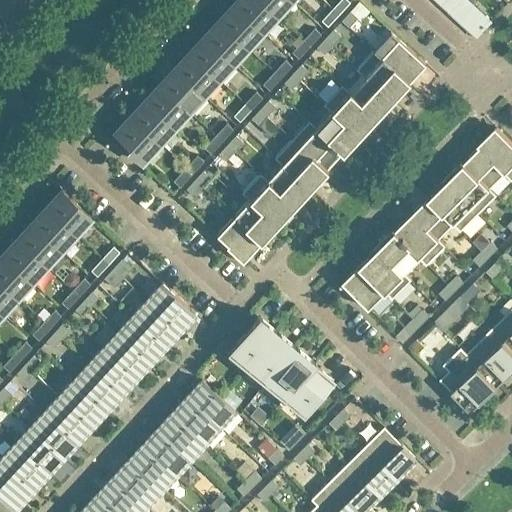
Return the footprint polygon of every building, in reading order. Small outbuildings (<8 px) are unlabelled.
[(275,16),(257,0),(234,0),(230,5),(260,32),(275,16)] [(290,0),(257,0),(275,16),(290,0)] [(338,14),(349,2),(347,0),(339,0),(332,8),(338,14)] [(452,16),(463,3),(460,0),(454,0),(446,10),(452,16)] [(358,2),(349,11),(357,18),(360,20),(368,11),(358,2)] [(458,21),(470,9),(463,3),(452,16),(458,21)] [(260,32),(230,5),(216,21),(245,49),(260,32)] [(327,26),(338,14),(332,8),(320,21),(327,26)] [(348,27),(357,18),(349,11),(340,20),(348,27)] [(245,49),(216,21),(201,37),(231,65),(245,49)] [(309,46),(320,34),(314,28),(302,40),(309,46)] [(332,45),(340,36),(333,29),(324,38),(332,45)] [(424,63),(397,38),(390,31),(373,49),(407,81),(424,63)] [(231,65),(201,37),(186,53),(216,81),(231,65)] [(323,54),(332,45),(324,38),(316,47),(323,54)] [(298,58),(309,46),(302,40),(291,52),(298,58)] [(407,81),(373,49),(356,67),(391,99),(396,94),(407,81)] [(216,81),(186,53),(171,69),(201,97),(216,81)] [(279,78),(291,66),(284,60),(273,72),(279,78)] [(299,80),(308,71),(300,64),(292,73),(299,80)] [(391,99),(356,67),(355,69),(362,75),(348,90),(341,84),(340,85),(376,118),(398,95),(396,94),(391,99)] [(201,97),(171,69),(156,86),(186,113),(201,97)] [(268,90),(279,78),(273,72),(262,84),(268,90)] [(291,89),(299,80),(292,73),(283,83),(291,89)] [(376,118),(340,85),(324,103),(360,136),(376,118)] [(186,113),(156,86),(141,102),(171,130),(186,113)] [(250,109),(261,97),(255,91),(244,104),(250,109)] [(266,116),(275,107),(267,100),(259,109),(266,116)] [(171,130),(141,102),(126,118),(156,146),(171,130)] [(360,136),(324,103),(322,104),(329,110),(315,126),(308,120),(307,120),(342,152),(341,153),(343,155),(360,136)] [(239,122),(250,109),(244,104),(233,116),(239,122)] [(258,125),(266,116),(259,109),(250,118),(258,125)] [(156,146),(126,118),(113,132),(128,145),(129,145),(129,146),(126,149),(140,162),(156,146)] [(342,152),(307,120),(291,138),(325,170),(341,153),(342,152)] [(221,141),(232,129),(226,123),(215,135),(221,141)] [(511,143),(497,128),(495,126),(477,144),(478,146),(479,145),(511,178),(511,143)] [(210,153),(221,141),(215,135),(203,147),(210,153)] [(234,151),(242,142),(235,135),(226,144),(234,151)] [(325,170),(291,138),(274,156),(311,190),(316,184),(314,182),(325,170)] [(225,160),(234,151),(226,144),(218,153),(225,160)] [(478,146),(463,161),(462,162),(495,196),(496,195),(489,188),(504,173),(511,180),(511,178),(479,145),(478,146)] [(191,174),(203,161),(197,155),(185,168),(191,174)] [(311,190),(274,156),(273,157),(280,164),(266,179),(259,172),(258,174),(293,206),(292,207),(293,208),(311,190)] [(495,196),(462,162),(463,161),(461,159),(443,177),(445,179),(478,213),(495,196)] [(179,187),(191,174),(185,168),(173,181),(179,187)] [(201,186),(210,177),(202,170),(194,179),(201,186)] [(293,206),(258,174),(242,192),(278,225),(284,219),(282,217),(292,207),(293,206)] [(478,213),(445,179),(443,177),(437,183),(439,185),(428,196),(461,230),(478,213)] [(201,186),(194,179),(185,189),(193,196),(201,186)] [(90,217),(62,191),(60,189),(45,205),(75,233),(90,217)] [(278,225),(242,192),(241,192),(248,199),(232,216),(260,241),(259,242),(261,243),(278,225)] [(461,230),(428,196),(411,213),(444,247),(445,245),(438,239),(453,224),(460,231),(461,230)] [(75,233),(45,205),(31,221),(61,249),(75,233)] [(411,213),(395,229),(393,230),(427,264),(444,247),(411,213)] [(260,241),(232,216),(215,234),(216,235),(226,244),(225,246),(242,261),(243,259),(259,242),(260,241)] [(61,249),(31,221),(16,237),(46,265),(61,249)] [(427,264),(393,230),(395,229),(393,227),(375,245),(376,247),(410,281),(411,279),(404,272),(419,258),(426,264),(427,264)] [(46,265),(16,237),(1,253),(31,281),(46,265)] [(488,257),(497,248),(490,241),(481,250),(488,257)] [(410,281),(376,247),(375,245),(369,250),(371,252),(359,264),(393,297),(410,281)] [(108,264),(119,252),(112,246),(101,258),(108,264)] [(488,257),(481,250),(472,259),(479,266),(488,257)] [(31,281),(1,253),(0,254),(0,281),(16,297),(31,281)] [(96,276),(108,264),(101,258),(90,270),(96,276)] [(122,278),(131,268),(121,258),(112,268),(122,278)] [(493,278),(506,266),(499,258),(486,271),(493,278)] [(393,297),(359,264),(342,281),(368,308),(385,291),(392,298),(393,297)] [(122,278),(112,268),(103,278),(114,287),(122,278)] [(454,291),(463,282),(456,275),(447,284),(454,291)] [(78,296),(89,284),(83,278),(72,290),(78,296)] [(16,297),(0,281),(0,311),(2,313),(16,297)] [(191,310),(161,283),(146,299),(179,329),(194,313),(191,310)] [(479,290),(472,283),(459,296),(466,303),(479,290)] [(454,291),(447,284),(438,293),(445,300),(454,291)] [(67,308),(78,296),(72,290),(61,302),(67,308)] [(90,307),(99,298),(91,291),(83,300),(90,307)] [(179,329),(146,299),(132,315),(164,345),(179,329)] [(82,316),(90,307),(83,300),(74,309),(82,316)] [(511,306),(491,328),(511,349),(511,306)] [(448,307),(434,321),(443,331),(457,316),(448,307)] [(420,325),(429,316),(422,309),(413,317),(420,325)] [(49,328),(60,316),(54,310),(43,322),(49,328)] [(247,366),(275,332),(274,331),(275,329),(257,314),(228,350),(247,366)] [(164,345),(132,315),(117,331),(150,361),(164,345)] [(411,333),(420,325),(413,317),(404,326),(411,333)] [(38,340),(49,328),(43,322),(31,334),(38,340)] [(68,331),(69,329),(62,322),(54,331),(61,338),(65,342),(72,335),(68,331)] [(511,368),(511,349),(491,328),(466,352),(465,353),(496,384),(511,368)] [(52,348),(61,338),(54,331),(45,341),(52,348)] [(150,361),(117,331),(102,347),(135,376),(150,361)] [(266,381),(294,347),(293,346),(294,344),(277,331),(276,332),(275,332),(247,366),(266,381)] [(424,347),(416,340),(408,348),(409,349),(415,355),(424,347)] [(20,359),(31,347),(24,341),(13,353),(20,359)] [(284,396),(313,363),(314,361),(296,346),(295,348),(294,347),(266,381),(284,396)] [(135,376),(102,347),(87,363),(120,392),(135,376)] [(496,384),(465,353),(466,352),(460,347),(455,352),(456,352),(443,364),(447,368),(446,368),(448,370),(439,379),(462,402),(466,406),(470,410),(496,384)] [(9,372),(20,359),(13,353),(2,366),(9,372)] [(31,371),(40,361),(32,354),(24,364),(31,371)] [(120,392),(87,363),(73,379),(106,408),(120,392)] [(304,412),(331,378),(313,363),(284,396),(304,412)] [(23,380),(31,371),(24,364),(15,373),(23,380)] [(106,408),(73,379),(58,395),(91,424),(106,408)] [(234,409),(201,379),(186,395),(219,425),(234,409)] [(0,400),(2,402),(10,393),(3,386),(0,389),(0,400)] [(91,424),(58,395),(43,411),(76,440),(91,424)] [(219,425),(186,395),(171,411),(204,441),(219,425)] [(252,405),(243,418),(263,432),(272,418),(252,405)] [(342,422),(350,415),(343,407),(335,415),(342,422)] [(76,440),(43,411),(29,427),(62,456),(76,440)] [(204,441),(171,411),(157,427),(190,457),(204,441)] [(335,429),(342,422),(335,415),(328,422),(335,429)] [(414,457),(383,426),(365,444),(396,476),(414,457)] [(62,456),(29,427),(14,443),(47,472),(62,456)] [(190,457),(157,427),(142,443),(175,473),(190,457)] [(287,450),(296,442),(288,434),(280,442),(287,450)] [(47,472),(14,443),(0,457),(0,459),(32,488),(47,472)] [(175,473),(142,443),(127,458),(160,489),(175,473)] [(306,458),(314,450),(307,443),(299,450),(306,458)] [(396,476),(365,444),(347,462),(378,493),(396,476)] [(274,464),(283,455),(276,448),(267,457),(274,464)] [(306,458),(299,450),(292,458),(299,465),(306,458)] [(160,489),(127,458),(113,474),(145,505),(160,489)] [(32,488),(0,459),(0,498),(13,509),(32,488)] [(378,493),(347,462),(329,480),(360,511),(378,493)] [(252,486),(261,477),(253,470),(245,479),(252,486)] [(138,511),(145,505),(113,474),(98,490),(121,511),(138,511)] [(243,495),(252,486),(245,479),(236,488),(243,495)] [(278,486),(271,479),(263,486),(270,493),(278,486)] [(359,511),(360,511),(329,480),(311,498),(324,511),(359,511)] [(263,501),(270,493),(263,486),(256,494),(263,501)] [(121,511),(98,490),(83,506),(89,511),(121,511)] [(324,511),(311,498),(310,498),(315,504),(307,511),(324,511)] [(216,511),(225,511),(230,508),(223,501),(214,509),(216,511)]
